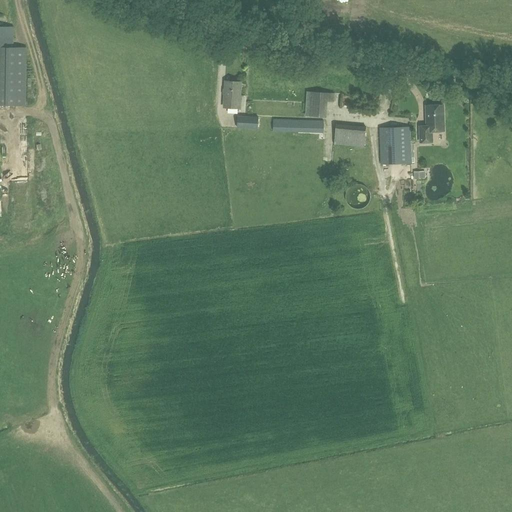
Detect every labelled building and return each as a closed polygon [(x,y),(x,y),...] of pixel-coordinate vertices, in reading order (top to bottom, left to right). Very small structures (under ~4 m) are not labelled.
[(0,105),(11,105),(12,47),(14,47),(14,36),(0,36),(0,105)] [(12,47),(11,105),(25,106),(26,47),(14,47),(12,47)] [(225,81),(224,107),(239,108),(241,82),(225,81)] [(307,91),(305,116),(326,117),(327,102),(334,102),(334,93),(307,91)] [(427,126),(420,126),(420,142),(432,142),(432,131),(444,131),(443,105),(426,106),(427,126)] [(238,128),(258,129),(258,117),(238,116),(238,128)] [(273,119),(273,131),(324,133),(324,120),(273,119)] [(336,124),(335,144),(364,147),(365,127),(336,124)] [(410,127),(379,128),(380,164),(412,163),(411,144),(410,127)] [(346,192),(345,195),(345,198),(346,201),(348,204),(350,207),(353,208),(356,209),(359,209),(362,209),(365,207),(367,205),(369,202),(370,199),(371,196),(370,193),(369,190),(367,188),(364,186),(362,184),(358,184),(355,184),(352,185),(350,187),(347,189),(346,192)]
